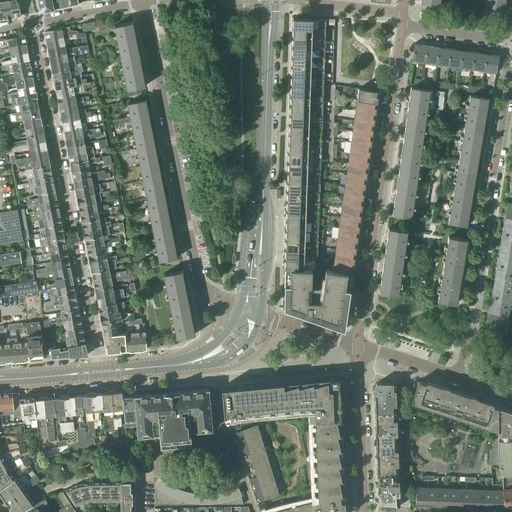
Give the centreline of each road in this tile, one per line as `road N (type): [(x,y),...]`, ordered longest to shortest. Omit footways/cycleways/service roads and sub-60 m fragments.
road 1 (residential): [(31,22),(102,370)]
road 2 (residential): [(250,312),(196,279),(141,2)]
road 3 (residential): [(401,25),(357,346)]
road 4 (residential): [(458,379),(511,66)]
road 5 (secondary): [(270,0),(250,312)]
road 6 (residential): [(364,511),(357,346)]
